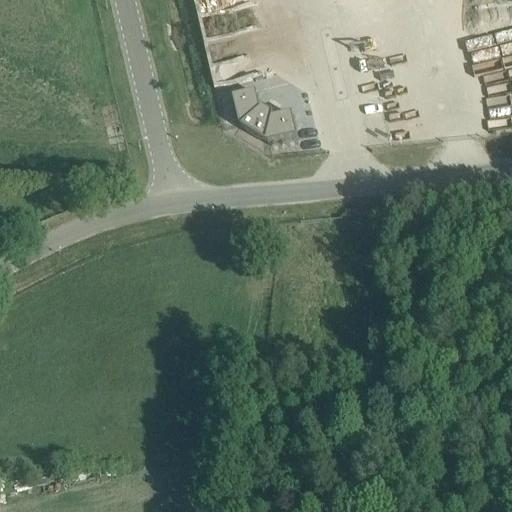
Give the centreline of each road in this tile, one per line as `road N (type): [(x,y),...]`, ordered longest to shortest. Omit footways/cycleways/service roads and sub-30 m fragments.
road 1 (unclassified): [(170,201),(511,172)]
road 2 (unclassified): [(170,201),(122,0)]
road 3 (unclassified): [(0,270),(115,216),(170,201)]
